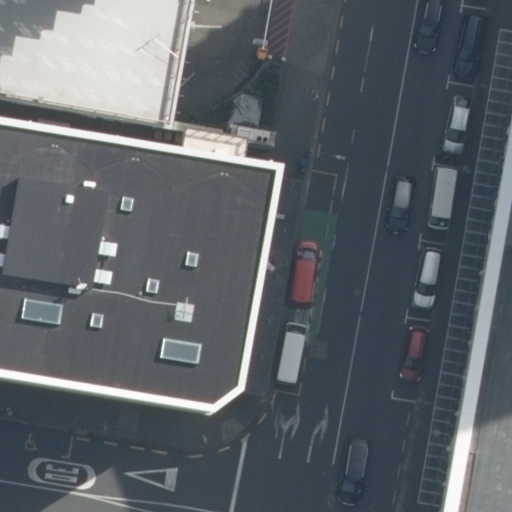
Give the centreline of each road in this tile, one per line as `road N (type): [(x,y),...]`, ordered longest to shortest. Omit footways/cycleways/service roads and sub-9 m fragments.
road 1 (secondary): [(327,511),(419,0)]
road 2 (tertiary): [(0,476),(192,511)]
